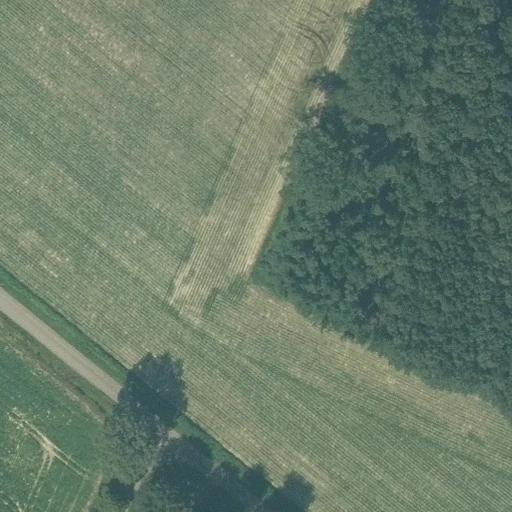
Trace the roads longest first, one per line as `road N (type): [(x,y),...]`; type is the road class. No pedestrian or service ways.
road 1 (unclassified): [(153,423),(0,295)]
road 2 (unclassified): [(259,511),(153,423)]
